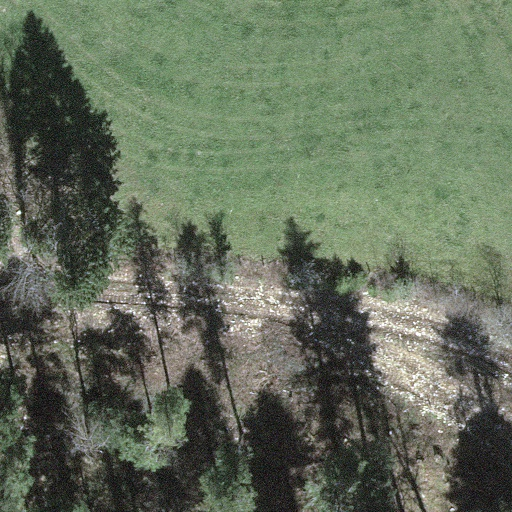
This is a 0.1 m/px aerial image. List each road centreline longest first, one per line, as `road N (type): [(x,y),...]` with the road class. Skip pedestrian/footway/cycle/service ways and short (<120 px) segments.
road 1 (track): [(0,289),(155,270),(371,308),(511,347)]
road 2 (track): [(371,308),(511,444)]
